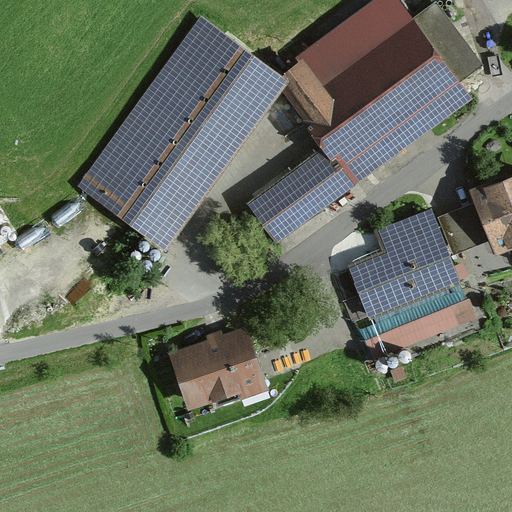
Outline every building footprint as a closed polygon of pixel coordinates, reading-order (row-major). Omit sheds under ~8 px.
[(402,0),(401,0),(293,78),(339,142),(265,195),(292,232),(476,100),(464,83),(488,65),(445,6),(420,24),(402,0)] [(240,36),(200,8),(87,170),(84,174),(79,183),(117,210),(123,214),(130,218),(132,220),(166,243),(287,69),(254,46),(252,44),(245,39),(240,36)] [(511,180),(483,191),(506,255),(511,252),(511,180)] [(378,225),(374,227),(382,247),(348,261),(349,264),(357,285),(358,287),(368,311),(369,314),(462,276),(460,273),(451,250),(450,248),(432,203),(378,225)] [(261,330),(182,355),(200,413),(280,388),(261,330)]
